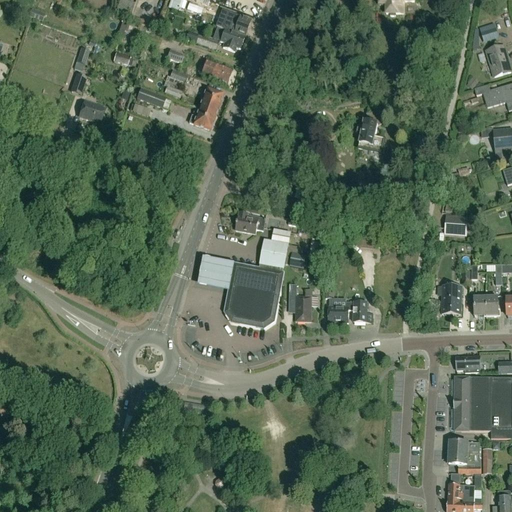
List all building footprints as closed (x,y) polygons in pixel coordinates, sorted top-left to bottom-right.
[(134,5),(120,0),(116,11),(131,16),(134,5)] [(181,0),(171,0),(168,9),(178,12),(181,0)] [(216,0),(213,0),(211,5),(222,10),(225,5),(216,0)] [(379,0),(379,6),(386,6),(386,15),(390,15),(390,18),(395,18),(395,15),(405,15),(405,3),(414,3),(413,0),(379,0)] [(45,16),(31,11),(28,17),(42,23),(45,16)] [(225,33),(244,40),(250,23),(240,19),(237,26),(224,21),(220,30),(225,32),(225,33)] [(124,41),(130,24),(123,21),(117,38),(124,41)] [(499,40),(495,25),(480,30),(484,44),(499,40)] [(244,40),(225,33),(224,35),(215,32),(215,33),(217,34),(215,42),(221,44),(223,45),(222,49),(235,54),(236,50),(240,51),(244,40)] [(218,43),(198,36),(195,45),(215,51),(218,43)] [(487,53),(494,79),(511,74),(504,48),(487,53)] [(81,50),(76,63),(85,66),(90,52),(81,50)] [(184,57),(170,52),(167,61),(181,65),(184,57)] [(113,63),(134,69),(136,63),(129,61),(130,59),(116,55),(113,63)] [(232,73),(206,63),(200,77),(211,81),(227,87),(232,73)] [(170,79),(185,85),(188,78),(172,72),(170,79)] [(80,75),(73,93),(81,95),(87,78),(80,75)] [(511,112),(511,86),(490,93),(489,87),(475,91),(477,98),(483,96),(487,110),(507,104),(509,113),(511,112)] [(164,94),(179,100),(182,93),(167,87),(164,94)] [(136,101),(162,110),(166,99),(140,90),(136,101)] [(120,100),(126,102),(129,94),(123,91),(120,100)] [(203,102),(219,108),(223,98),(207,92),(203,102)] [(195,109),(194,111),(199,112),(199,113),(205,115),(205,114),(216,118),(219,108),(203,102),(200,111),(195,109)] [(105,111),(85,104),(79,120),(100,127),(105,111)] [(372,153),(378,127),(386,124),(389,112),(381,111),(381,113),(367,110),(364,124),(358,150),(372,153)] [(199,112),(194,111),(193,114),(198,116),(197,118),(191,117),(189,124),(194,126),(194,127),(210,133),(216,118),(205,114),(205,115),(199,113),(199,112)] [(511,138),(508,138),(508,131),(494,132),(495,154),(511,152),(511,138)] [(202,166),(196,163),(193,172),(199,174),(202,166)] [(511,170),(503,173),(507,188),(511,186),(511,170)] [(296,217),(300,201),(284,196),(280,212),(296,217)] [(453,215),(455,207),(447,205),(445,213),(453,215)] [(238,218),(236,233),(256,237),(257,232),(263,233),(265,221),(259,220),(259,219),(247,217),(248,216),(239,214),(238,218)] [(466,233),(467,220),(446,219),(445,232),(466,233)] [(288,227),(300,228),(301,222),(289,220),(288,227)] [(274,231),(271,244),(288,247),(291,234),(274,231)] [(357,249),(379,251),(381,239),(358,236),(357,249)] [(288,247),(271,244),(265,242),(259,271),(235,267),(230,294),(226,315),(232,324),(264,330),(274,324),(281,285),(284,267),(287,253),(288,247)] [(312,242),(310,255),(325,257),(327,245),(312,242)] [(288,247),(287,253),(294,254),(303,255),(304,249),(288,247)] [(305,272),(308,259),(295,256),(292,269),(305,272)] [(196,287),(230,294),(235,267),(235,265),(201,258),(196,287)] [(510,267),(502,267),(502,275),(510,275),(510,267)] [(462,273),(462,286),(470,286),(470,273),(462,273)] [(334,301),(334,286),(325,286),(325,300),(334,301)] [(289,302),(296,302),(295,324),(317,325),(311,324),(311,300),(311,291),(306,291),(305,297),(296,296),(297,287),(289,287),(289,302)] [(441,317),(461,318),(462,289),(438,288),(437,298),(442,298),(441,317)] [(486,318),(486,300),(474,300),(474,319),(483,319),(483,318),(486,318)] [(498,300),(486,300),(486,318),(498,318),(498,300)] [(345,305),(345,311),(348,312),(348,313),(353,313),(353,325),(372,325),(372,317),(367,316),(367,305),(345,305)] [(345,311),(329,311),(328,325),(348,326),(348,313),(348,312),(345,311)] [(480,359),(456,360),(456,373),(472,373),(472,375),(480,375),(480,359)] [(511,431),(511,382),(493,382),(493,380),(455,380),(455,392),(455,394),(455,402),(454,402),(454,403),(455,403),(455,407),(455,410),(454,410),(454,412),(455,412),(455,420),(454,420),(454,422),(455,422),(455,434),(492,434),(492,431),(511,431)] [(184,405),(183,415),(203,418),(204,408),(184,405)] [(182,417),(181,427),(201,430),(202,420),(182,417)] [(479,462),(480,445),(450,444),(449,467),(458,467),(458,476),(481,476),(481,462),(479,462)] [(483,451),(483,476),(491,476),(492,451),(483,451)] [(449,487),(448,504),(474,505),(475,488),(460,487),(449,487)] [(493,509),(493,511),(511,511),(511,499),(511,493),(498,494),(499,500),(498,500),(498,509),(493,509)]
